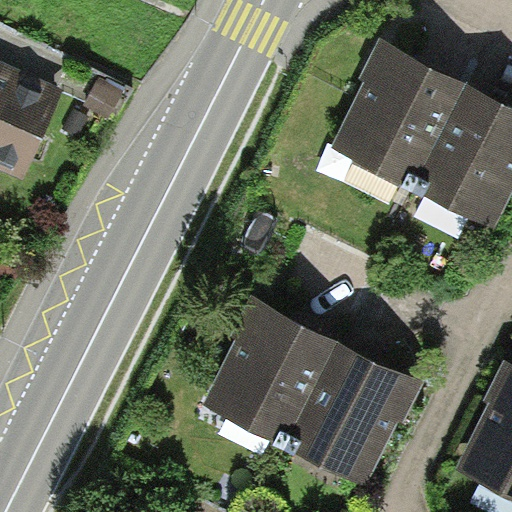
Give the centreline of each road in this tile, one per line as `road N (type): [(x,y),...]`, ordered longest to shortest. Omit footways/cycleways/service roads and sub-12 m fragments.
road 1 (secondary): [(6,511),(264,0)]
road 2 (unknown): [(190,146),(0,51)]
